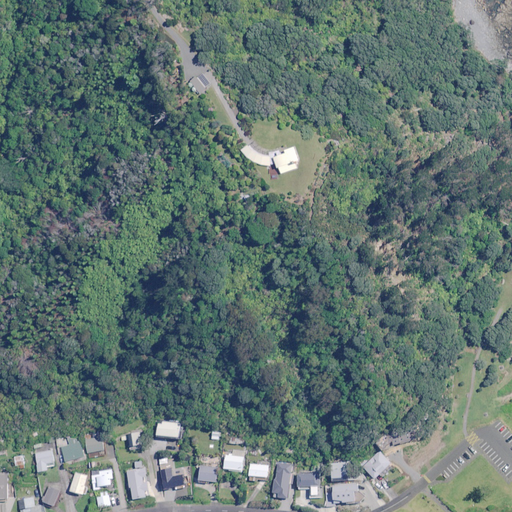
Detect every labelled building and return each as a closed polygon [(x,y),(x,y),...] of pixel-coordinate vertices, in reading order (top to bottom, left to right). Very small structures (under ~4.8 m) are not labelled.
[(199,78),(207,87),(213,82),(205,73),(199,78)] [(207,87),(199,78),(197,76),(191,81),(203,94),(208,89),(207,88),(207,87)] [(277,165),(279,168),(280,168),(282,174),(298,169),(296,162),(301,161),(296,148),(281,153),(280,149),(270,153),(270,156),(260,154),(255,152),(249,145),(242,151),(243,153),(245,154),(246,156),(248,158),(250,159),(251,161),(252,161),(253,162),(255,163),(258,164),(260,165),(262,165),(264,166),(267,166),(269,166),(271,166),(271,165),(277,165)] [(182,424),(159,421),(157,437),(183,439),(184,434),(181,434),(182,424)] [(138,450),(135,434),(129,435),(132,451),(138,450)] [(104,437),(87,440),(89,453),(91,452),(92,458),(107,455),(104,437)] [(79,442),(77,438),(69,440),(71,445),(63,447),(66,462),(86,457),(82,442),(79,442)] [(56,463),(53,450),(46,451),(46,449),(36,451),(40,472),(49,471),(49,468),(55,466),(55,463),(56,463)] [(246,451),(234,450),(234,455),(227,454),(225,470),(243,471),(246,451)] [(391,465),(393,464),(381,451),(365,466),(374,477),(376,479),(383,486),(386,484),(382,481),(395,469),(392,465),(391,465)] [(27,468),(24,456),(15,457),(18,470),(27,468)] [(334,482),(360,480),(360,474),(351,475),(351,462),(331,464),(332,473),(334,473),(334,482)] [(270,465),(251,464),(250,481),(259,481),(259,480),(269,481),(270,465)] [(183,471),(179,467),(175,471),(176,472),(168,481),(175,487),(179,483),(185,488),(190,481),(181,473),(183,471)] [(219,468),(201,467),(199,482),(201,483),(201,481),(218,482),(219,468)] [(148,477),(146,468),(128,472),(131,488),(132,487),(135,500),(148,497),(147,492),(151,491),(149,482),(145,483),(144,478),(148,477)] [(106,471),(95,473),(96,483),(99,482),(100,487),(113,485),(112,479),(115,479),(113,470),(106,471)] [(71,491),(85,495),(88,487),(86,486),(89,476),(76,473),(71,491)] [(299,474),(299,489),(302,489),(302,496),(305,496),(305,489),(312,489),(312,498),(324,498),(324,487),(321,487),(321,473),(299,474)] [(9,485),(12,485),(12,480),(9,480),(9,474),(0,474),(0,501),(10,502),(9,485)] [(62,490),(50,486),(45,502),(56,506),(62,490)] [(337,490),(326,490),(327,508),(337,508),(337,490)] [(112,505),(109,491),(97,494),(100,508),(112,505)] [(36,507),(35,498),(20,500),(22,511),(45,511),(45,506),(36,507)]
